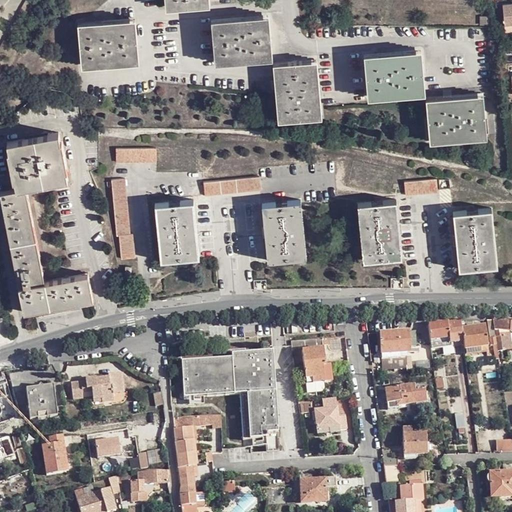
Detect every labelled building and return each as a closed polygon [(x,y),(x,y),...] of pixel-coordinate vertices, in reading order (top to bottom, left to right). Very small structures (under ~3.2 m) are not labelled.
[(271,57),(268,16),(216,20),(218,60),(271,57)] [(137,61),(135,21),(82,24),(84,64),(137,61)] [(420,92),(418,51),(365,55),(368,95),(420,92)] [(280,118),(318,115),(315,63),(277,65),(280,118)] [(482,138),(480,98),(428,101),(430,141),(482,138)] [(14,187),(24,186),(66,178),(56,132),(5,141),(14,187)] [(157,164),(156,149),(117,150),(117,165),(157,164)] [(262,189),(260,175),(204,182),(206,195),(262,189)] [(440,191),(438,177),(406,180),(407,194),(440,191)] [(131,236),(125,181),(112,182),(117,238),(120,237),(122,261),(136,260),(134,236),(131,236)] [(43,280),(24,186),(14,187),(0,190),(0,198),(23,311),(91,298),(86,272),(43,280)] [(404,257),(397,200),(384,201),(384,204),(373,205),(372,202),(358,203),(365,261),(378,260),(378,256),(388,255),(389,259),(404,257)] [(201,257),(195,201),(181,202),(181,205),(171,206),(170,203),(156,204),(162,261),(176,260),(176,256),(186,256),(187,259),(201,257)] [(306,258),(301,201),(287,202),(287,205),(276,206),(275,203),(262,204),(267,261),(281,260),(281,257),(292,256),(293,259),(306,258)] [(499,265),(492,209),(479,210),(479,214),(469,214),(468,212),(454,213),(460,269),(474,268),(473,264),(483,264),(484,267),(499,265)] [(461,321),(448,321),(448,324),(450,339),(463,338),(462,329),(461,325),(461,321)] [(500,321),(493,321),(498,351),(501,351),(505,350),(503,337),(505,337),(505,332),(511,332),(511,321),(500,321)] [(448,324),(429,325),(431,347),(450,345),(450,339),(448,324)] [(462,329),(463,338),(464,350),(489,346),(486,326),(462,329)] [(379,335),(368,335),(371,355),(382,354),(382,368),(406,368),(405,352),(411,352),(409,331),(379,333),(379,335)] [(304,341),(305,349),(325,347),(324,340),(304,341)] [(291,350),(305,349),(304,341),(291,342),(291,350)] [(323,349),(302,352),(305,380),(312,379),(312,384),(323,382),(323,367),(325,367),(323,349)] [(273,357),(182,362),(184,399),(240,397),(243,443),(266,441),(267,454),(280,453),(273,357)] [(85,383),(71,385),(72,401),(81,401),(80,395),(80,391),(91,390),(91,394),(92,402),(101,401),(101,404),(113,403),(112,396),(123,395),(121,375),(108,377),(108,381),(95,383),(95,379),(84,381),(85,383)] [(418,403),(416,393),(415,385),(386,389),(389,413),(401,410),(400,406),(418,403)] [(54,389),(25,393),(28,423),(56,419),(54,389)] [(426,391),(416,393),(418,403),(427,402),(426,391)] [(324,402),(324,409),(337,408),(336,400),(324,402)] [(337,408),(324,409),(314,411),(317,429),(329,428),(330,433),(340,432),(339,430),(347,429),(345,415),(338,415),(337,408)] [(454,414),(456,428),(464,427),(462,413),(454,414)] [(191,417),(192,428),(211,425),(211,428),(221,427),(220,415),(191,417)] [(178,418),(173,418),(174,430),(174,431),(175,443),(193,441),(192,428),(191,417),(184,417),(178,418)] [(404,427),(404,435),(404,456),(427,456),(427,434),(417,434),(417,427),(404,427)] [(54,446),(43,447),(45,468),(46,478),(66,475),(65,468),(66,467),(67,467),(66,466),(67,465),(63,439),(54,440),(54,446)] [(496,450),(511,449),(511,447),(511,439),(496,439),(496,450)] [(36,441),(27,443),(29,451),(38,449),(36,441)] [(175,443),(178,468),(191,467),(197,466),(196,456),(193,441),(175,443)] [(146,454),(139,455),(140,469),(148,468),(146,454)] [(397,465),(398,465),(397,458),(391,458),(384,458),(384,459),(384,467),(397,465)] [(397,465),(384,467),(387,483),(399,482),(397,465)] [(181,487),(193,486),(191,467),(178,468),(181,487)] [(169,484),(167,472),(141,473),(136,474),(136,483),(129,484),(130,505),(144,504),(144,485),(169,484)] [(511,472),(490,473),(491,494),(491,496),(492,497),(493,498),(495,498),(511,497),(511,493),(511,472)] [(335,479),(300,481),(302,504),(312,504),(312,499),(327,498),(326,489),(335,488),(335,479)] [(400,487),(401,502),(412,500),(417,500),(422,499),(420,483),(409,484),(409,486),(400,487)] [(179,497),(181,511),(191,511),(191,506),(196,505),(193,486),(181,487),(179,497)] [(79,511),(115,511),(109,491),(77,500),(79,511)] [(412,511),(412,500),(401,502),(396,502),(397,511),(412,511)]
